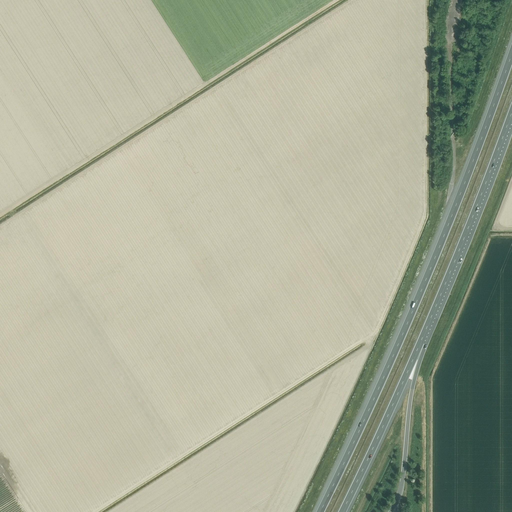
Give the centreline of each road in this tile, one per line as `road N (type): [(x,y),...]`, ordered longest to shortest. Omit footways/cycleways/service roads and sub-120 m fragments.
road 1 (motorway): [(511,51),(411,313),(319,511)]
road 2 (motorway): [(423,335),(511,110)]
road 3 (motorway): [(342,511),(423,335)]
road 4 (motorway): [(402,477),(423,335)]
